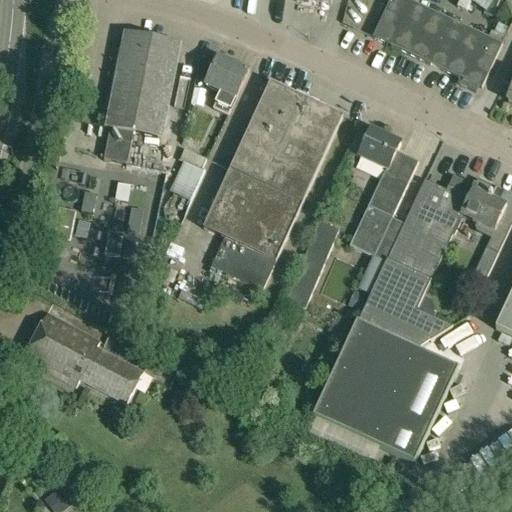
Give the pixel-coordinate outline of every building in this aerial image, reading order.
[(476,95),(478,90),(481,91),(502,47),(402,0),(391,0),(373,40),(463,83),(461,88),(476,95)] [(106,131),(110,131),(104,163),(127,167),(134,136),(161,142),(180,47),(125,36),(119,67),(115,67),(108,98),(113,99),(106,131)] [(200,63),(196,83),(206,87),(206,88),(221,95),(214,112),(229,119),(249,75),(219,60),(214,70),(200,63)] [(211,270),(262,295),(343,118),(271,85),(203,232),(225,242),(211,270)] [(375,260),(387,266),(388,266),(405,227),(393,222),(419,165),(397,155),(401,147),(371,133),(369,138),(359,133),(349,155),(386,172),(350,249),(375,260)] [(202,173),(207,163),(184,152),(179,163),(183,165),(202,173)] [(388,266),(359,328),(358,327),(315,422),(416,468),(460,373),(419,354),(454,331),(433,321),(436,314),(433,301),(426,298),(462,219),(461,219),(476,189),(475,189),(454,180),(448,194),(425,184),(405,227),(388,266)] [(475,230),(477,235),(490,241),(486,250),(499,256),(511,227),(511,198),(478,183),(475,189),(476,189),(461,219),(462,219),(477,226),(475,230)] [(114,207),(112,232),(127,234),(129,208),(114,207)] [(286,303),(306,312),(340,233),(320,224),(286,303)] [(372,299),(387,266),(375,260),(360,293),(372,299)] [(486,282),(490,274),(481,270),(478,278),(486,282)] [(118,280),(115,302),(127,304),(131,282),(118,280)] [(511,298),(496,333),(511,339),(511,298)] [(23,363),(75,389),(78,382),(126,408),(143,376),(95,350),(99,343),(48,317),(23,363)] [(254,402),(260,390),(249,385),(243,397),(254,402)] [(66,483),(51,496),(63,511),(65,511),(80,499),(66,483)]
